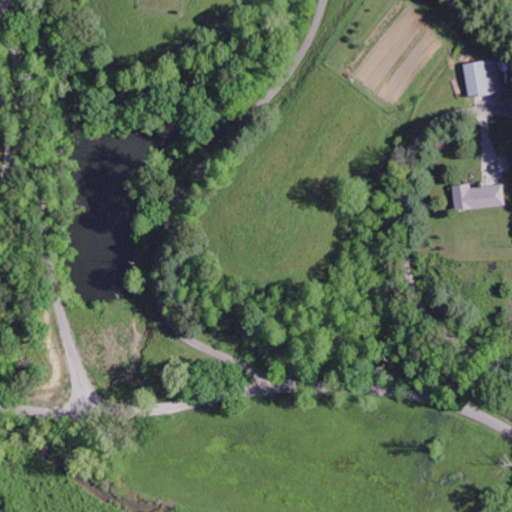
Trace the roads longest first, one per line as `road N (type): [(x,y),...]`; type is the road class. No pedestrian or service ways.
road 1 (residential): [(511,421),(453,393),(401,383),(89,397),(0,390)]
road 2 (residential): [(276,387),(177,328),(159,290),(160,260),(199,174),(290,72),(325,0)]
road 3 (residential): [(89,397),(2,0)]
road 4 (residential): [(511,375),(463,345),(424,306),(406,250),(404,202),(414,157),(436,124),(478,110),(511,113)]
